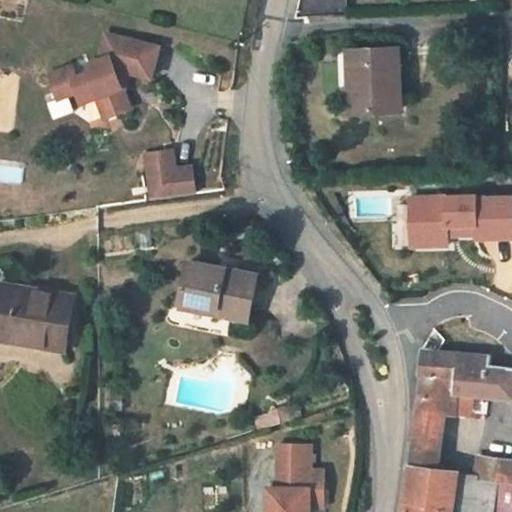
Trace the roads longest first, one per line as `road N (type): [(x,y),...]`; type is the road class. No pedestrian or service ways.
road 1 (residential): [(275,0),(258,87),(257,146),(353,336)]
road 2 (residential): [(353,336),(385,474),(381,511)]
road 3 (residential): [(511,321),(461,302),(353,336)]
